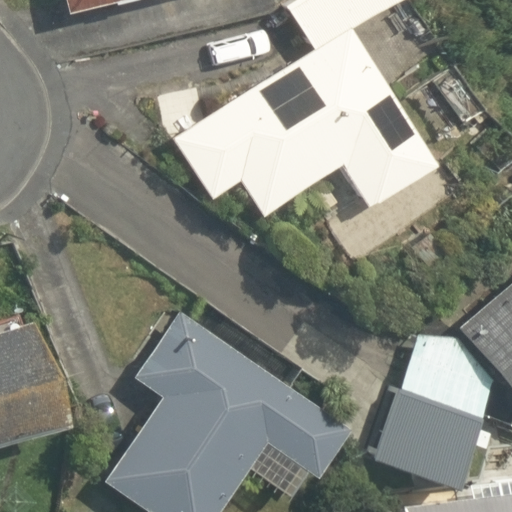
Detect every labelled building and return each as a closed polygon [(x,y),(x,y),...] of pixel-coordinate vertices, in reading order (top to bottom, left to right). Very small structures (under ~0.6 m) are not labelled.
[(423,159),(340,22),(375,0),(278,0),(275,2),(301,44),(160,132),(196,192),(225,173),(248,209),(330,159),(357,201),(423,159)] [(511,263),(444,321),(511,400),(511,263)] [(143,511),(194,511),(229,463),(269,492),(289,462),(298,468),(333,420),(168,306),(122,372),(149,390),(90,474),(143,511)] [(0,321),(0,440),(48,425),(32,323),(0,321)] [(405,329),(386,381),(466,409),(481,376),(445,331),(405,329)] [(438,482),(466,409),(386,381),(360,449),(438,482)] [(511,511),(511,474),(460,481),(462,492),(391,500),(392,511),(511,511)]
